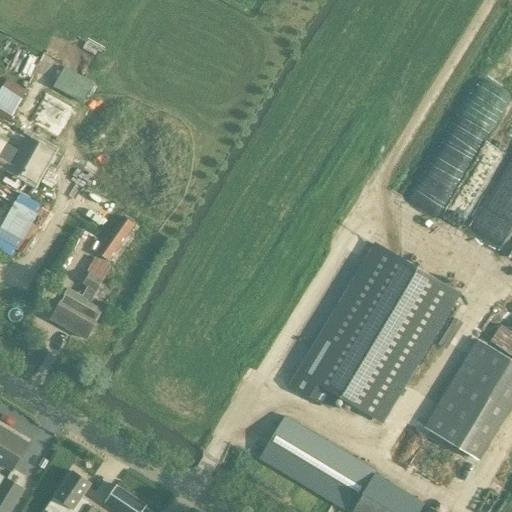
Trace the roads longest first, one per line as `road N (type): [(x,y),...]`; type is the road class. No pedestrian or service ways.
road 1 (track): [(191,491),(492,0)]
road 2 (tertiary): [(216,511),(0,379)]
